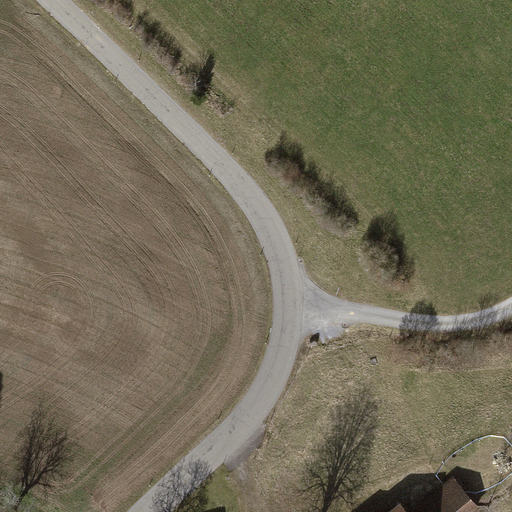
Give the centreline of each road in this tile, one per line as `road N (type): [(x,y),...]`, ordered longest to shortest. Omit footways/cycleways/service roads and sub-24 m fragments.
road 1 (tertiary): [(49,0),(251,196),(283,252),(293,307),(282,365),(250,416),(152,511)]
road 2 (track): [(293,307),(433,330),(487,324),(511,309)]
